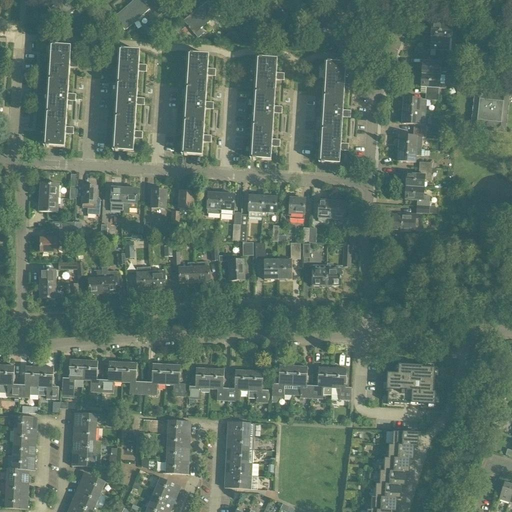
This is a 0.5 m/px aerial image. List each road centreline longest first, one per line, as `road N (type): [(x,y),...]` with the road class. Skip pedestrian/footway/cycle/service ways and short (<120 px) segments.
road 1 (residential): [(20,324),(187,314),(354,317),(362,338)]
road 2 (residential): [(20,162),(369,183)]
road 3 (residential): [(21,346),(362,338)]
road 4 (residential): [(403,511),(425,441),(459,387),(470,334)]
road 5 (residential): [(214,511),(218,427),(199,427),(197,473),(182,511)]
road 6 (residential): [(369,183),(372,113),(411,0)]
road 7 (residential): [(20,162),(20,324)]
road 8 (residential): [(21,29),(11,161)]
